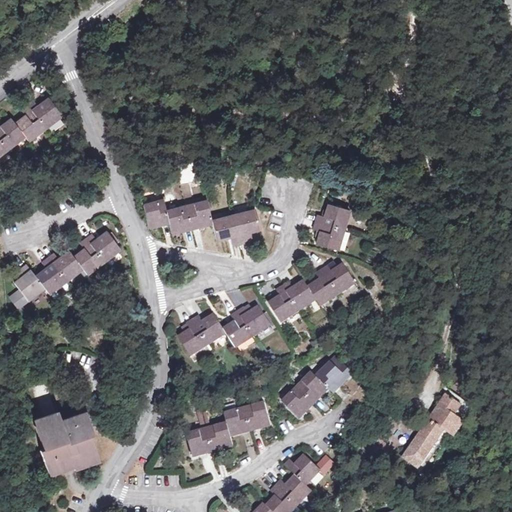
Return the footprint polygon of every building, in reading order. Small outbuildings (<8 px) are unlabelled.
[(15,124),(11,119),(0,127),(0,126),(0,154),(24,136),(28,141),(61,116),(48,99),(37,107),(33,101),(21,110),(26,115),(15,124)] [(112,135),(115,144),(116,144),(125,140),(121,132),(112,135)] [(149,227),(169,222),(172,234),(212,224),(216,240),(230,237),(233,246),(248,242),(245,233),(259,229),(254,210),(211,221),(206,201),(166,211),(163,200),(143,206),(149,227)] [(349,211),(328,204),(325,217),(318,215),(314,230),(320,232),(317,244),(337,250),(349,211)] [(73,257),(69,251),(58,259),(53,254),(42,262),(46,268),(35,276),(27,265),(21,269),(22,271),(17,275),(20,279),(14,283),(28,300),(44,288),(48,294),(50,292),(64,282),(82,268),(86,274),(120,249),(107,232),(96,240),(92,234),(80,243),(84,249),(73,257)] [(300,251),(298,257),(312,261),(314,255),(300,251)] [(320,280),(309,287),(308,287),(305,282),(293,289),(290,283),(277,291),(281,297),(270,303),(282,321),(316,299),(320,306),(356,283),(344,265),(333,271),(329,266),(316,274),(320,280)] [(64,282),(50,292),(52,296),(55,296),(66,288),(66,285),(64,282)] [(235,322),(224,329),(215,314),(203,322),(199,316),(188,324),(189,327),(183,330),(185,334),(180,337),(191,355),(226,332),(236,347),(271,324),(259,306),(248,314),(244,308),(232,316),(235,322)] [(336,356),(317,376),(313,372),(283,402),(299,418),(329,388),(333,392),(353,372),(336,356)] [(462,405),(452,398),(447,394),(403,457),(418,467),(445,430),(454,437),(465,421),(455,415),(462,405)] [(265,402),(225,413),(228,422),(187,433),(193,456),(233,445),(231,435),(271,425),(265,402)] [(206,411),(197,414),(200,425),(210,422),(206,411)] [(71,464),(72,466),(79,463),(80,465),(98,458),(90,435),(89,435),(87,430),(88,429),(83,413),(60,420),(58,412),(35,420),(43,442),(45,442),(47,447),(40,450),(47,472),(71,464)] [(386,435),(381,430),(365,450),(377,460),(387,447),(381,442),(386,435)] [(291,460),(285,466),(295,475),(286,485),(280,479),(270,489),(276,495),(266,505),(264,503),(255,511),(254,511),(250,508),(245,511),(289,511),(311,490),(306,485),(321,469),(305,454),(296,464),(291,460)]
